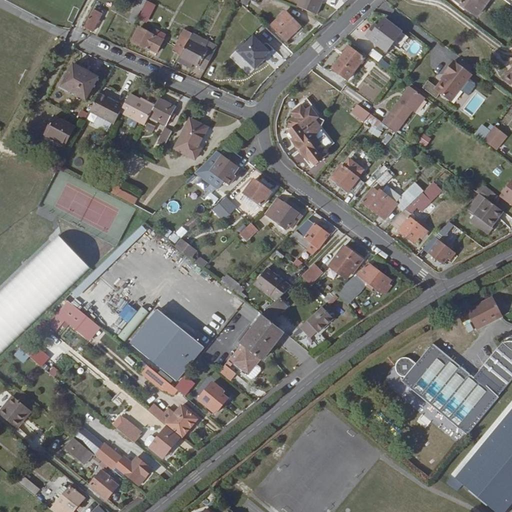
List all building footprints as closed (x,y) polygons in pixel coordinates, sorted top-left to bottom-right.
[(299,0),(297,7),(317,15),(323,0),(299,0)] [(455,0),(479,18),(491,0),(455,0)] [(148,1),(140,16),(148,21),(156,5),(148,1)] [(128,21),(134,25),(142,10),(135,6),(128,21)] [(94,10),(85,27),(94,32),(103,14),(94,10)] [(271,25),(287,42),(302,27),(286,10),(271,25)] [(384,19),(378,27),(375,25),(366,37),(387,52),(402,32),(384,19)] [(139,27),(164,40),(165,38),(162,36),(164,34),(142,22),(139,27)] [(252,59),(272,40),(258,26),(238,45),(252,59)] [(164,40),(139,27),(132,41),(150,51),(151,50),(157,54),(164,40)] [(182,56),(193,34),(184,29),(172,51),(182,56)] [(194,33),(193,34),(182,56),(178,62),(190,68),(192,64),(205,71),(218,46),(194,33)] [(349,46),(332,68),(349,81),(365,59),(349,46)] [(372,49),(368,55),(379,62),(383,55),(372,49)] [(464,60),(460,65),(470,72),(473,68),(464,60)] [(443,80),(435,90),(452,102),(462,90),(470,78),(473,75),(470,72),(460,65),(455,61),(445,74),(447,75),(443,80)] [(99,78),(73,64),(61,87),(87,100),(99,78)] [(511,71),(510,74),(508,73),(502,80),(511,87),(511,71)] [(478,85),(470,78),(462,90),(468,94),(471,94),(478,85)] [(410,86),(383,123),(397,133),(413,111),(415,113),(426,98),(410,86)] [(121,113),(125,106),(101,93),(90,112),(114,125),(121,113)] [(145,126),(150,117),(155,107),(131,94),(125,106),(121,113),(145,126)] [(155,107),(150,117),(166,126),(176,107),(160,98),(155,107)] [(364,122),(367,118),(371,114),(358,104),(351,112),(364,122)] [(315,139),(317,136),(325,120),(320,118),(311,107),(306,111),(302,105),(292,113),(295,116),(289,121),(289,126),(292,130),(289,132),(294,138),(292,139),(301,151),(315,139)] [(382,121),(371,114),(367,118),(378,126),(382,121)] [(55,117),(45,135),(65,146),(75,127),(55,117)] [(191,119),(175,149),(195,159),(201,149),(198,147),(208,129),(191,119)] [(494,127),(483,141),(495,150),(506,137),(494,127)] [(165,128),(158,141),(166,145),(173,132),(165,128)] [(423,133),(418,142),(426,147),(431,138),(423,133)] [(315,139),(301,151),(309,161),(311,160),(315,166),(330,153),(317,136),(315,139)] [(230,185),(236,177),(234,175),(239,168),(222,156),(211,171),(230,185)] [(342,165),(332,178),(356,196),(366,184),(357,177),(362,171),(349,161),(345,167),(342,165)] [(387,170),(376,181),(381,186),(387,180),(388,181),(393,177),(387,170)] [(272,192),(255,179),(244,193),(262,207),(272,192)] [(116,181),(110,192),(135,205),(138,199),(120,189),(122,185),(116,181)] [(511,181),(501,196),(511,204),(511,181)] [(398,204),(397,205),(403,212),(406,209),(424,191),(415,182),(398,199),(400,202),(398,204)] [(397,205),(398,204),(380,190),(378,191),(374,187),(362,201),(386,220),(397,205)] [(212,207),(219,199),(211,192),(204,200),(212,207)] [(226,197),(211,210),(222,221),(236,208),(226,197)] [(295,220),(300,213),(279,197),(265,215),(286,231),(290,227),(292,229),(298,222),(295,220)] [(486,199),(470,221),(489,235),(493,229),(492,228),(503,212),(486,199)] [(406,209),(403,212),(390,224),(415,244),(420,237),(423,239),(429,231),(410,217),(413,214),(406,209)] [(304,216),(300,213),(295,220),(298,222),(292,229),(293,230),(304,216)] [(311,253),(313,252),(314,253),(320,248),(330,235),(309,220),(290,238),(311,253)] [(252,223),(240,234),(248,242),(259,231),(252,223)] [(72,303),(146,231),(141,226),(67,298),(72,303)] [(177,229),(175,233),(167,228),(163,235),(177,243),(183,233),(177,229)] [(448,260),(451,261),(457,253),(453,250),(441,241),(444,236),(446,235),(442,231),(423,249),(443,266),(448,260)] [(441,241),(453,250),(457,245),(444,236),(441,241)] [(181,238),(174,247),(190,259),(197,250),(181,238)] [(52,245),(0,295),(0,320),(19,341),(84,279),(70,264),(52,245)] [(344,246),(329,266),(347,280),(351,274),(352,275),(364,260),(344,246)] [(82,253),(70,264),(79,273),(90,261),(82,253)] [(195,264),(203,269),(207,262),(199,257),(195,264)] [(368,263),(337,293),(347,303),(348,305),(360,294),(367,286),(372,290),(374,287),(385,295),(392,286),(390,284),(392,281),(368,263)] [(315,264),(302,276),(310,285),(323,272),(315,264)] [(254,285),(276,301),(277,301),(280,298),(292,286),(268,268),(254,285)] [(228,274),(221,282),(233,292),(241,285),(228,274)] [(335,295),(327,302),(331,306),(339,298),(335,295)] [(493,296),(467,310),(477,330),(503,316),(493,296)] [(277,301),(276,301),(262,314),(264,316),(272,322),(288,306),(280,298),(277,301)] [(71,303),(50,323),(59,330),(67,321),(77,329),(88,317),(71,303)] [(117,316),(127,323),(136,312),(126,304),(117,316)] [(301,327),(304,331),(311,339),(318,332),(319,333),(334,319),(323,307),(301,327)] [(139,324),(148,312),(142,308),(133,320),(139,324)] [(158,310),(131,344),(177,382),(199,356),(205,348),(158,310)] [(264,316),(257,326),(277,342),(285,332),(272,322),(264,316)] [(88,317),(77,329),(89,339),(99,326),(88,317)] [(0,359),(19,341),(0,320),(0,359)] [(245,348),(261,360),(262,361),(271,349),(277,342),(257,326),(242,345),(245,348)] [(119,336),(125,341),(133,332),(127,327),(119,336)] [(294,339),(304,331),(301,327),(291,337),(294,339)] [(474,377),(433,343),(417,364),(406,377),(402,381),(467,436),(499,398),(498,397),(511,379),(511,341),(508,341),(505,342),(502,343),(474,377)] [(249,375),(257,364),(261,360),(245,348),(242,345),(230,360),(233,363),(249,375)] [(37,348),(30,358),(42,367),(49,357),(37,348)] [(19,349),(13,356),(23,363),(29,356),(19,349)] [(402,376),(406,377),(417,364),(412,360),(411,359),(410,358),(405,357),(403,358),(401,358),(400,359),(398,362),(396,363),(396,365),(396,366),(396,369),(397,371),(398,373),(400,375),(402,376)] [(138,364),(145,370),(148,366),(141,361),(138,364)] [(261,367),(257,364),(249,375),(248,377),(251,380),(255,379),(262,371),(261,367)] [(148,366),(145,370),(142,373),(162,390),(164,391),(170,384),(148,366)] [(213,382),(199,400),(216,414),(229,399),(223,394),(225,391),(213,382)] [(170,384),(164,391),(174,396),(178,391),(173,387),(170,384)] [(0,414),(18,429),(32,411),(13,395),(0,411),(0,414)] [(182,405),(175,413),(169,408),(165,412),(154,404),(148,411),(165,425),(166,424),(183,438),(199,420),(182,405)] [(511,409),(502,421),(455,479),(495,511),(506,511),(511,505),(511,409)] [(424,427),(430,420),(422,414),(417,421),(424,427)] [(125,418),(117,428),(135,443),(141,435),(135,430),(137,428),(125,418)] [(94,451),(102,442),(81,426),(74,436),(94,451)] [(167,427),(150,448),(163,459),(181,438),(167,427)] [(73,438),(65,449),(85,465),(93,455),(73,438)] [(125,458),(123,460),(105,445),(96,456),(122,477),(125,473),(140,485),(153,470),(138,457),(133,464),(125,458)] [(108,476),(102,471),(90,485),(107,499),(118,486),(108,478),(108,476)] [(16,481),(35,496),(41,490),(21,474),(16,481)] [(71,486),(52,510),(54,511),(74,511),(86,498),(71,486)]
